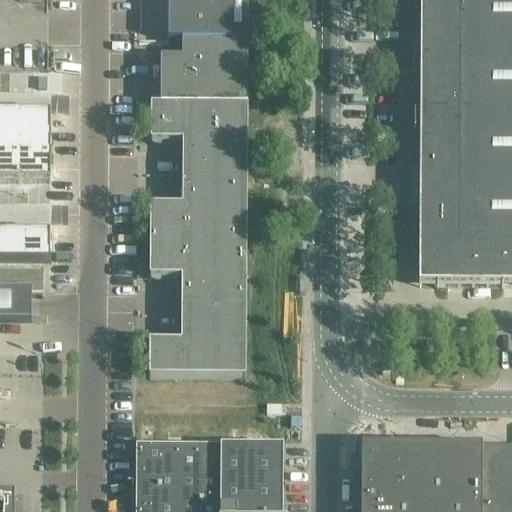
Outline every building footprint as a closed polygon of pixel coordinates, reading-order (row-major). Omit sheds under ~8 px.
[(248,0),(168,0),(168,44),(182,44),(248,45),(248,0)] [(511,0),(420,0),(419,289),(511,289),(511,0)] [(247,110),(248,45),(182,44),(182,62),(160,62),(160,109),(247,110)] [(247,110),(160,109),(151,109),(150,145),(182,145),(182,177),(247,177),(247,110)] [(0,115),(0,151),(14,152),(14,116),(0,115)] [(14,116),(14,152),(45,152),(45,116),(14,116)] [(0,151),(0,183),(14,184),(14,152),(0,151)] [(14,152),(14,184),(45,184),(45,152),(14,152)] [(246,245),(247,177),(182,177),(182,209),(150,209),(150,245),(246,245)] [(0,233),(0,264),(20,265),(20,234),(0,233)] [(20,234),(20,265),(45,265),(45,234),(20,234)] [(246,314),(246,245),(150,245),(150,281),(182,281),(181,313),(246,314)] [(0,323),(31,324),(32,295),(43,295),(43,273),(0,272),(0,323)] [(245,381),(246,314),(181,313),(181,345),(149,345),(149,381),(245,381)] [(282,511),(283,451),(221,450),(221,449),(136,449),(135,511),(282,511)] [(481,511),(482,451),(362,450),(361,511),(481,511)] [(511,511),(511,451),(482,451),(481,511),(511,511)] [(0,495),(0,511),(14,511),(14,496),(0,495)]
